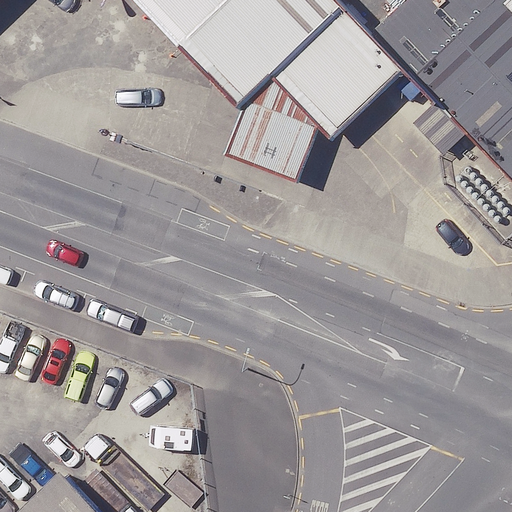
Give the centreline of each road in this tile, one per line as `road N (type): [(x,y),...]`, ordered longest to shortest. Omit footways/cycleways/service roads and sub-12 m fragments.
road 1 (tertiary): [(511,407),(0,204)]
road 2 (unclassified): [(416,511),(511,414)]
